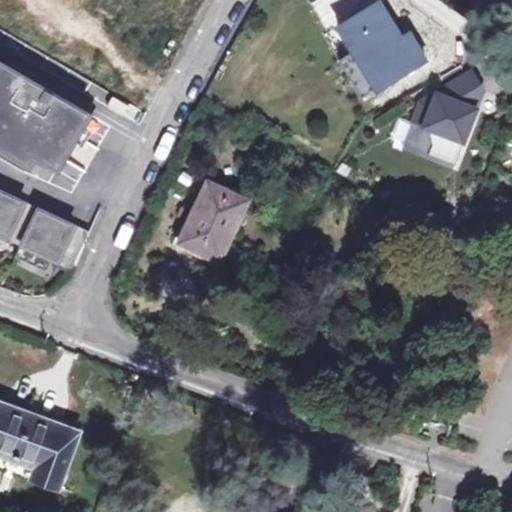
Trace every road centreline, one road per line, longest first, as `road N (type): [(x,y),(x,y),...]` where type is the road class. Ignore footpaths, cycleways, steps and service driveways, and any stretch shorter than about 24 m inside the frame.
road 1 (unclassified): [(466,472),(321,427),(76,323)]
road 2 (unclassified): [(76,323),(224,0)]
road 3 (residential): [(466,472),(511,359)]
